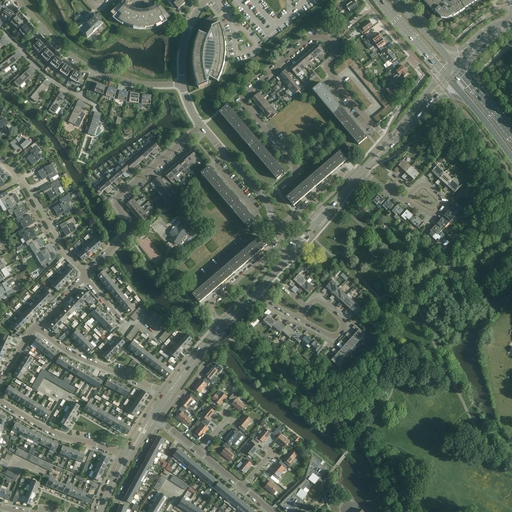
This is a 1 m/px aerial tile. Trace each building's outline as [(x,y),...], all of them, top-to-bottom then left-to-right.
[(114,16),(113,18),(118,22),(123,25),(128,27),(134,29),(140,29),(146,29),(151,29),(157,27),(162,24),(167,21),(168,21),(166,20),(170,16),(161,6),(158,8),(156,6),(153,8),(150,9),(147,10),(144,10),(141,10),(138,10),(134,9),(132,8),(129,6),(128,5),(132,2),(129,0),(125,0),(111,13),(114,16)] [(182,6),(176,0),(172,0),(169,3),(173,8),(175,5),(178,9),(182,6)] [(440,0),(423,0),(436,14),(437,13),(441,18),(447,18),(452,15),(452,16),(465,8),(459,0),(453,0),(452,1),(450,0),(440,0),(441,0),(440,0)] [(358,6),(354,1),(349,5),(347,1),(342,5),(344,8),(346,7),(350,12),(358,6)] [(2,7),(0,10),(0,15),(1,16),(8,21),(8,20),(12,14),(13,13),(6,9),(5,9),(2,7)] [(98,13),(96,16),(94,13),(90,17),(87,19),(88,19),(84,23),(79,28),(84,34),(83,34),(87,38),(93,32),(97,29),(103,23),(100,20),(103,18),(98,13)] [(12,14),(8,20),(10,22),(10,23),(17,29),(17,28),(22,23),(23,22),(16,16),(16,17),(12,14)] [(196,43),(194,54),(193,66),(195,77),(199,88),(209,84),(208,84),(208,81),(209,79),(210,78),(211,78),(215,81),(218,82),(220,76),(222,73),(223,68),(223,67),(225,63),(225,59),(225,57),(226,53),(226,49),(225,47),(225,43),(225,39),(224,37),(223,33),(222,29),(220,24),(220,23),(215,25),(216,19),(212,20),(211,16),(212,16),(202,22),(201,21),(196,31),(197,31),(199,32),(196,43)] [(362,33),(373,26),(369,21),(358,29),(362,33)] [(22,23),(17,28),(19,30),(18,31),(24,37),(31,31),(25,25),(24,25),(22,23)] [(377,33),(364,43),(369,50),(376,45),(378,48),(385,44),(377,33)] [(39,53),(41,55),(46,50),(44,48),(45,47),(39,40),(32,47),(38,53),(39,53)] [(312,46),(319,56),(318,57),(319,58),(322,56),(320,55),(324,52),(318,44),(315,47),(313,46),(313,45),(312,46)] [(312,49),(309,52),(315,59),(318,56),(318,57),(319,56),(312,46),(311,47),(310,47),(311,48),(312,49)] [(379,53),(378,53),(380,56),(386,63),(388,67),(391,65),(392,64),(391,63),(396,58),(390,51),(389,52),(386,48),(382,52),(381,51),(379,53)] [(47,49),(46,50),(41,55),(47,62),(47,61),(50,63),(55,58),(53,56),(53,55),(47,49)] [(303,53),(302,54),(310,63),(309,64),(310,66),(313,64),(311,62),(315,59),(309,52),(306,55),(304,54),(304,53),(303,53)] [(303,57),(300,60),(306,67),(309,64),(310,63),(302,54),(302,55),(301,55),(301,56),(302,56),(303,57)] [(0,64),(0,68),(2,72),(17,61),(13,55),(4,62),(2,60),(0,61),(0,64),(0,65),(0,64)] [(55,57),(55,58),(50,63),(50,64),(56,69),(57,69),(59,71),(64,65),(62,63),(62,62),(55,57)] [(294,61),(293,62),(301,71),(300,72),(301,74),(303,72),(302,70),(306,67),(300,60),(296,63),(295,61),(294,61)] [(392,64),(391,65),(394,69),(395,68),(394,67),(399,63),(397,60),(392,64)] [(301,71),(293,62),(292,62),(292,63),(294,65),(290,68),(296,75),(300,72),(301,71)] [(64,65),(59,71),(66,77),(67,76),(69,78),(73,72),(71,70),(71,69),(64,64),(64,65)] [(395,79),(401,74),(403,77),(408,73),(406,71),(402,65),(395,71),(398,74),(393,77),(395,79)] [(15,82),(13,83),(18,88),(24,82),(27,85),(30,82),(27,79),(32,75),(27,70),(20,77),(18,75),(12,79),(15,82)] [(73,72),(69,78),(77,83),(79,84),(83,78),(81,76),(81,75),(74,71),(73,72)] [(285,71),(278,76),(281,80),(282,81),(291,73),(290,73),(290,72),(289,72),(288,74),(285,71)] [(279,81),(281,83),(283,82),(286,86),(293,80),(290,76),(291,75),(292,75),(292,74),(291,73),(282,81),(281,80),(279,81)] [(293,80),(286,86),(289,89),(290,90),(299,82),(298,81),(297,81),(295,83),(293,80)] [(287,90),(289,92),(288,93),(291,97),(292,96),(294,98),(300,93),(298,91),(301,89),(298,85),(299,84),(300,83),(299,83),(299,82),(290,90),(289,89),(287,90)] [(32,96),(30,98),(35,102),(47,88),(42,83),(34,92),(32,91),(29,94),(32,96)] [(103,94),(106,87),(106,86),(98,83),(98,84),(95,83),(92,90),(95,91),(95,92),(103,95),(103,94)] [(313,90),(318,97),(327,90),(321,83),(313,90)] [(386,86),(379,91),(379,92),(381,95),(383,97),(385,99),(392,93),(386,86)] [(106,87),(103,94),(106,95),(106,96),(114,99),(115,98),(117,91),(117,90),(109,87),(108,88),(106,87)] [(327,90),(318,97),(324,104),(332,97),(327,90)] [(117,91),(115,98),(118,99),(126,101),(128,93),(120,91),(120,92),(117,91)] [(253,104),(254,105),(263,97),(264,98),(266,97),(264,95),(262,96),(259,92),(252,99),(255,102),(253,103),(253,104)] [(128,93),(126,101),(130,101),(130,102),(138,103),(140,95),(131,93),(131,94),(128,94),(128,93)] [(49,110),(48,111),(54,115),(64,99),(58,95),(53,103),(50,102),(46,108),(49,110)] [(140,95),(138,103),(138,104),(138,108),(142,109),(142,104),(151,105),(151,96),(143,95),(142,96),(140,96),(140,95)] [(263,97),(254,105),(255,106),(256,106),(257,105),(260,108),(267,102),(264,98),(266,97),(264,98),(263,97)] [(332,97),(324,104),(330,110),(338,104),(332,97)] [(267,102),(260,108),(263,111),(261,112),(261,113),(262,114),(271,106),(272,107),(274,106),(272,104),(270,105),(267,102)] [(338,104),(330,110),(335,117),(344,110),(338,104)] [(389,104),(385,108),(382,110),(386,114),(393,108),(389,104)] [(68,120),(68,122),(74,125),(79,127),(85,114),(80,112),(82,108),(76,105),(71,114),(69,112),(66,119),(68,120)] [(219,112),(225,119),(233,112),(228,105),(219,112)] [(271,106),(262,114),(262,115),(263,115),(264,115),(265,114),(268,117),(270,115),(272,118),(278,112),(276,110),(275,111),(272,107),(271,106)] [(344,110),(335,117),(341,124),(349,117),(344,110)] [(233,112),(225,119),(231,125),(239,118),(233,112)] [(88,131),(87,134),(94,136),(94,135),(95,136),(94,136),(95,136),(96,136),(97,135),(98,135),(98,134),(99,134),(99,133),(100,133),(100,132),(100,131),(101,130),(100,130),(99,130),(100,126),(97,125),(99,118),(93,116),(89,127),(86,126),(85,130),(88,131)] [(349,117),(341,124),(347,131),(355,124),(349,117)] [(6,126),(8,123),(4,118),(0,121),(0,137),(0,138),(10,131),(6,126)] [(239,118),(231,125),(237,132),(245,125),(239,118)] [(355,124),(347,131),(353,138),(361,131),(355,124)] [(245,125),(237,132),(242,139),(251,132),(245,125)] [(361,131),(353,138),(358,145),(367,138),(361,131)] [(251,132),(242,139),(248,146),(256,138),(251,132)] [(23,149),(30,143),(25,138),(23,141),(19,136),(10,143),(16,151),(21,146),(23,149)] [(256,138),(248,146),(254,152),(262,145),(256,138)] [(152,139),(148,143),(157,154),(159,153),(159,152),(159,151),(156,148),(158,147),(152,139)] [(148,143),(143,147),(149,155),(151,153),(154,156),(155,156),(157,154),(148,143)] [(262,145),(254,152),(260,159),(268,152),(262,145)] [(33,165),(42,157),(38,153),(40,151),(36,146),(29,151),(31,154),(26,158),(33,165)] [(143,147),(139,151),(148,162),(149,161),(149,160),(150,160),(150,159),(149,159),(147,156),(149,155),(143,147)] [(186,152),(185,152),(193,162),(192,163),(194,164),(196,162),(195,161),(198,158),(199,159),(202,157),(196,150),(194,152),(192,150),(189,153),(187,152),(186,152)] [(139,151),(134,155),(140,162),(142,160),(145,163),(145,164),(146,163),(148,162),(139,151)] [(341,151),(334,157),(341,165),(348,159),(341,151)] [(186,156),(183,158),(189,165),(192,163),(193,162),(185,152),(185,153),(184,154),(185,154),(186,156)] [(268,152),(260,159),(265,166),(274,159),(268,152)] [(134,155),(129,159),(139,170),(140,168),(140,167),(138,164),(140,162),(134,155)] [(334,157),(327,163),(334,171),(341,165),(334,157)] [(177,159),(176,160),(184,169),(183,170),(184,172),(187,170),(185,168),(189,165),(183,158),(180,161),(178,160),(178,159),(177,159)] [(129,159),(125,163),(130,169),(131,170),(133,168),(136,171),(137,171),(139,170),(129,159)] [(274,159),(265,166),(271,172),(279,165),(277,163),(274,159)] [(177,163),(174,166),(180,173),(184,169),(176,160),(176,161),(175,161),(176,162),(177,163)] [(402,177),(406,173),(411,167),(403,160),(394,170),(396,172),(401,168),(406,172),(402,177)] [(124,161),(119,165),(128,176),(130,174),(130,173),(128,170),(130,169),(125,163),(124,161)] [(327,163),(320,169),(327,177),(334,171),(327,163)] [(119,165),(114,169),(121,176),(123,175),(125,177),(126,178),(128,176),(119,165)] [(279,165),(271,172),(277,179),(285,172),(279,165)] [(434,174),(439,178),(445,173),(437,165),(427,176),(430,178),(434,174)] [(50,179),(57,175),(54,169),(51,171),(48,166),(38,171),(42,180),(48,176),(50,179)] [(168,167),(167,168),(175,177),(174,178),(175,180),(178,178),(176,176),(180,173),(174,166),(170,169),(169,167),(168,167)] [(201,173),(207,180),(215,173),(209,166),(201,173)] [(406,173),(402,177),(404,179),(408,174),(414,179),(419,174),(411,167),(406,173)] [(175,177),(167,168),(166,169),(166,170),(168,171),(164,174),(170,181),(174,178),(175,177)] [(114,169),(110,173),(119,184),(121,182),(121,181),(119,178),(121,176),(114,169)] [(320,169),(313,174),(320,183),(327,177),(320,169)] [(110,173),(105,177),(112,184),(114,182),(116,185),(117,186),(117,185),(119,184),(110,173)] [(215,173),(207,180),(213,187),(221,180),(215,173)] [(439,178),(435,183),(438,185),(442,180),(447,185),(443,190),(447,185),(447,186),(452,180),(445,173),(439,178)] [(313,174),(306,180),(313,188),(320,183),(313,174)] [(105,177),(101,181),(110,192),(112,190),(112,189),(109,186),(112,184),(105,177)] [(152,183),(155,186),(156,187),(165,179),(164,179),(164,178),(163,179),(162,180),(159,177),(152,183)] [(156,187),(155,186),(153,187),(155,190),(157,188),(160,192),(167,186),(164,183),(165,181),(166,181),(165,180),(165,179),(156,187)] [(221,180),(213,187),(219,194),(227,187),(221,180)] [(306,180),(300,186),(307,194),(313,188),(306,180)] [(447,185),(443,190),(445,192),(449,187),(455,193),(460,187),(452,180),(447,186),(447,185)] [(46,192),(50,200),(61,194),(58,188),(61,187),(57,181),(50,185),(49,184),(42,189),(44,193),(46,192)] [(96,185),(98,188),(96,190),(100,194),(105,190),(107,193),(108,193),(110,192),(101,181),(96,185)] [(160,192),(163,195),(163,196),(173,189),(172,188),(171,188),(169,189),(167,186),(160,192)] [(300,186),(293,192),(300,200),(307,194),(300,186)] [(227,187),(219,194),(225,200),(233,193),(227,187)] [(163,195),(161,197),(163,199),(165,198),(167,201),(174,195),(172,192),(173,190),(173,189),(163,196),(163,195)] [(9,197),(7,194),(6,191),(0,194),(0,198),(6,210),(9,208),(16,204),(20,202),(15,194),(9,197)] [(300,200),(293,192),(286,198),(293,206),(300,200)] [(233,193),(225,200),(230,207),(238,200),(233,193)] [(379,203),(382,206),(386,202),(379,195),(373,201),(377,205),(379,203)] [(127,210),(128,211),(137,203),(138,204),(140,203),(138,201),(136,202),(133,198),(126,204),(129,208),(127,209),(127,210)] [(68,203),(70,201),(69,199),(53,208),(58,216),(63,213),(65,216),(73,211),(68,203)] [(238,200),(230,207),(236,214),(244,207),(238,200)] [(388,200),(386,202),(382,206),(386,210),(388,208),(392,211),(396,207),(388,200)] [(456,202),(449,210),(453,214),(457,210),(459,212),(463,208),(456,202)] [(137,203),(128,211),(129,212),(130,212),(131,210),(134,214),(141,208),(138,204),(137,203)] [(16,204),(9,208),(10,209),(7,210),(10,216),(14,213),(17,218),(22,215),(27,212),(23,204),(17,207),(16,204)] [(397,205),(396,207),(392,211),(396,215),(393,217),(397,221),(401,216),(405,212),(397,205)] [(244,207),(236,214),(242,220),(250,214),(244,207)] [(141,208),(134,214),(137,217),(135,218),(135,219),(136,220),(145,212),(146,213),(147,212),(145,210),(144,211),(141,208)] [(401,216),(397,221),(401,216),(405,220),(409,223),(411,221),(415,217),(407,210),(405,212),(401,216)] [(449,210),(442,218),(447,222),(450,218),(452,220),(456,216),(453,214),(449,210)] [(145,212),(136,220),(136,221),(137,221),(138,221),(139,220),(142,223),(149,217),(146,213),(145,212)] [(250,214),(242,220),(248,227),(256,220),(250,214)] [(17,218),(15,219),(18,223),(20,222),(23,229),(24,229),(34,223),(29,215),(23,218),(22,215),(17,218)] [(415,217),(411,221),(419,229),(424,222),(416,215),(415,217)] [(66,236),(76,230),(73,225),(76,223),(73,217),(65,222),(67,225),(61,228),(66,236)] [(442,218),(435,225),(440,229),(443,225),(445,227),(449,223),(447,222),(442,218)] [(172,236),(170,240),(174,243),(173,244),(175,245),(176,244),(178,245),(186,233),(187,234),(188,232),(187,231),(189,228),(181,223),(177,229),(175,228),(173,231),(171,235),(172,236)] [(435,225),(428,233),(432,237),(437,241),(441,238),(438,235),(442,231),(440,229),(435,225)] [(23,229),(17,232),(20,236),(21,235),(25,242),(31,239),(36,236),(31,228),(25,231),(24,229),(23,229)] [(260,237),(253,243),(260,251),(267,245),(260,237)] [(31,239),(25,242),(27,246),(29,245),(33,252),(39,249),(44,246),(39,238),(33,241),(31,239)] [(96,239),(91,243),(96,249),(101,245),(96,239)] [(91,243),(87,247),(92,253),(96,249),(91,243)] [(253,243),(247,248),(254,257),(260,251),(253,243)] [(87,247),(82,251),(87,257),(92,253),(87,247)] [(39,249),(33,252),(35,256),(37,255),(41,262),(39,263),(41,267),(47,263),(45,260),(51,256),(46,248),(41,251),(39,249)] [(247,248),(240,254),(247,262),(254,257),(247,248)] [(76,254),(77,255),(82,261),(87,257),(82,251),(79,253),(78,252),(76,254)] [(240,254),(233,260),(240,268),(247,262),(240,254)] [(233,260),(226,266),(233,274),(240,268),(233,260)] [(69,267),(64,272),(70,277),(75,273),(72,270),(74,268),(69,263),(67,265),(69,267)] [(226,266),(220,271),(227,279),(233,274),(226,266)] [(0,281),(5,279),(6,281),(6,282),(12,278),(6,267),(5,268),(0,270),(0,281)] [(97,275),(101,280),(107,275),(103,270),(97,275)] [(220,271),(213,277),(220,285),(227,279),(220,271)] [(64,272),(60,276),(66,282),(70,277),(64,272)] [(296,282),(301,287),(307,281),(299,274),(290,284),(292,286),(296,282)] [(107,275),(101,280),(104,285),(111,280),(107,275)] [(60,276),(56,281),(62,286),(66,282),(60,276)] [(213,277),(206,283),(213,291),(220,285),(213,277)] [(6,281),(0,285),(0,295),(0,296),(6,293),(7,295),(13,292),(11,288),(10,289),(8,285),(14,282),(14,281),(12,278),(6,282),(6,281)] [(111,280),(104,285),(108,290),(115,285),(111,280)] [(62,286),(56,281),(51,285),(57,291),(62,286)] [(301,287),(297,291),(300,293),(304,289),(309,294),(314,288),(307,281),(301,287)] [(328,289),(333,294),(334,294),(339,288),(331,281),(322,291),(324,294),(328,289)] [(206,283),(199,288),(206,297),(213,291),(206,283)] [(115,285),(108,290),(112,295),(119,290),(115,285)] [(46,291),(42,295),(47,301),(52,296),(50,294),(52,291),(46,286),(43,288),(46,291)] [(206,297),(199,288),(193,294),(200,302),(206,297)] [(334,294),(333,294),(329,298),(332,301),(336,296),(341,301),(347,295),(339,288),(334,294)] [(83,290),(79,294),(85,300),(87,298),(88,299),(90,297),(89,296),(83,290)] [(119,290),(112,295),(116,299),(122,294),(119,290)] [(79,294),(74,299),(80,305),(85,300),(79,294)] [(122,294),(116,299),(120,304),(126,299),(122,294)] [(42,295),(37,300),(43,305),(47,301),(42,295)] [(341,301),(337,305),(339,307),(343,303),(345,304),(349,308),(354,302),(347,295),(341,301)] [(74,299),(70,303),(76,309),(80,305),(74,299)] [(126,299),(120,304),(124,309),(130,304),(126,299)] [(37,300),(33,304),(39,310),(43,305),(37,300)] [(349,308),(345,312),(347,315),(351,310),(357,315),(362,309),(354,302),(349,308)] [(70,303),(66,308),(72,313),(74,311),(76,313),(78,311),(76,309),(70,303)] [(33,304),(29,309),(34,314),(39,310),(33,304)] [(130,304),(124,309),(128,314),(134,309),(130,304)] [(66,308),(61,312),(67,318),(72,313),(66,308)] [(91,314),(96,319),(101,313),(97,308),(91,314)] [(29,309),(24,313),(30,319),(34,314),(29,309)] [(263,320),(271,327),(278,320),(281,317),(278,315),(274,320),(269,315),(271,312),(268,309),(263,315),(266,317),(263,320)] [(61,312),(57,317),(63,322),(67,318),(61,312)] [(24,313),(20,317),(26,323),(30,319),(24,313)] [(101,313),(96,319),(100,323),(106,317),(101,313)] [(20,317),(16,322),(21,327),(26,323),(20,317)] [(57,317),(53,321),(59,327),(63,322),(57,317)] [(106,317),(100,323),(105,327),(110,321),(106,317)] [(254,327),(259,321),(256,318),(251,324),(254,327)] [(278,320),(271,327),(271,328),(273,326),(280,332),(288,325),(290,323),(288,320),(283,325),(278,320)] [(59,327),(53,321),(48,326),(54,331),(59,327)] [(110,321),(105,327),(109,332),(115,326),(110,321)] [(21,327),(16,322),(11,326),(17,332),(21,327)] [(288,325),(280,332),(281,332),(282,331),(290,337),(297,330),(299,327),(297,325),(293,330),(288,325)] [(357,332),(352,337),(358,342),(365,334),(355,325),(352,327),(357,332)] [(70,336),(75,341),(81,335),(76,330),(70,336)] [(297,330),(290,337),(290,338),(292,336),(299,343),(306,335),(309,332),(307,330),(302,335),(297,330)] [(4,335),(1,340),(9,344),(11,338),(10,338),(12,334),(5,331),(3,334),(4,335)] [(350,339),(345,345),(351,350),(358,342),(352,337),(348,333),(345,335),(350,339)] [(186,334),(181,339),(187,344),(192,339),(186,334)] [(81,335),(75,341),(79,345),(85,339),(81,335)] [(306,335),(299,343),(301,341),(309,348),(316,340),(318,338),(316,335),(312,340),(306,335)] [(119,337),(114,341),(120,347),(125,342),(119,337)] [(32,344),(37,348),(42,342),(37,338),(32,344)] [(85,339),(79,345),(84,349),(89,343),(85,339)] [(181,339),(177,343),(183,349),(187,344),(181,339)] [(1,340),(0,343),(0,346),(6,349),(9,344),(1,340)] [(316,340),(309,348),(311,346),(318,353),(328,343),(325,340),(321,345),(316,340)] [(343,347),(338,352),(344,358),(351,350),(345,345),(341,340),(339,343),(343,347)] [(114,341),(110,346),(116,352),(120,347),(114,341)] [(127,348),(132,352),(137,345),(132,341),(127,348)] [(42,342),(37,348),(42,352),(47,345),(42,342)] [(89,343),(84,349),(88,353),(94,348),(89,343)] [(177,343),(173,348),(179,353),(183,349),(177,343)] [(47,345),(42,352),(46,356),(52,349),(47,345)] [(137,345),(132,352),(137,355),(142,349),(137,345)] [(110,346),(106,350),(112,356),(116,352),(110,346)] [(179,353),(173,348),(169,353),(175,358),(179,353)] [(338,352),(334,348),(331,350),(336,355),(331,360),(337,365),(344,358),(338,352)] [(52,349),(46,356),(51,360),(57,353),(52,349)] [(142,349),(137,355),(142,359),(147,352),(142,349)] [(112,356),(106,350),(101,355),(107,361),(112,356)] [(147,352),(142,359),(147,363),(152,356),(147,352)] [(26,354),(23,360),(29,364),(33,359),(26,354)] [(56,362),(61,366),(65,359),(60,356),(56,362)] [(152,356),(147,363),(152,366),(157,360),(152,356)] [(65,359),(61,366),(66,369),(71,362),(65,359)] [(23,360),(19,365),(26,369),(29,364),(23,360)] [(157,360),(152,366),(157,370),(162,364),(157,360)] [(71,362),(66,369),(72,372),(76,365),(71,362)] [(162,364),(157,370),(162,374),(167,367),(162,364)] [(217,364),(214,367),(212,366),(209,369),(210,369),(205,375),(207,376),(205,379),(209,383),(212,380),(210,379),(211,379),(210,379),(215,374),(218,371),(220,372),(223,369),(217,364)] [(19,365),(16,370),(23,374),(26,369),(19,365)] [(76,365),(72,372),(77,375),(81,368),(76,365)] [(167,367),(162,374),(167,378),(170,374),(172,371),(167,367)] [(81,368),(77,375),(82,379),(86,372),(81,368)] [(23,374),(16,370),(13,376),(20,380),(23,374)] [(86,372),(82,379),(88,382),(92,375),(86,372)] [(92,375),(88,382),(93,385),(97,378),(92,375)] [(97,378),(93,385),(98,388),(103,381),(97,378)] [(104,385),(110,388),(114,381),(108,378),(104,385)] [(209,383),(205,379),(203,381),(201,379),(201,380),(197,385),(196,385),(194,388),(199,393),(202,389),(206,384),(208,385),(209,383)] [(114,381),(110,388),(115,391),(119,383),(114,381)] [(119,383),(115,391),(121,393),(125,386),(119,383)] [(4,393),(9,396),(14,389),(8,386),(4,393)] [(125,386),(121,393),(127,396),(130,389),(125,386)] [(14,389),(9,396),(15,399),(19,392),(14,389)] [(142,391),(138,396),(145,400),(149,395),(142,391)] [(19,392),(15,399),(20,402),(24,396),(19,392)] [(212,399),(214,401),(220,405),(222,402),(227,397),(222,392),(221,392),(222,392),(218,396),(216,394),(212,399)] [(183,405),(181,408),(186,412),(188,409),(186,408),(191,403),(194,400),(188,395),(186,398),(181,404),(183,405)] [(235,395),(231,400),(233,402),(232,404),(238,408),(237,409),(240,411),(245,406),(242,403),(237,399),(236,399),(237,397),(235,395)] [(24,396),(20,402),(25,406),(30,399),(24,396)] [(138,396),(135,401),(141,405),(145,400),(138,396)] [(30,399),(25,406),(31,409),(35,402),(30,399)] [(135,401),(131,406),(138,411),(141,405),(135,401)] [(35,402),(31,409),(36,412),(40,405),(35,402)] [(72,402),(69,407),(76,411),(79,406),(72,402)] [(83,409),(89,413),(93,406),(88,402),(83,409)] [(40,405),(36,412),(41,416),(45,409),(40,405)] [(93,406),(89,413),(94,416),(98,409),(93,406)] [(138,411),(131,406),(128,411),(134,416),(138,411)] [(69,407),(66,412),(73,417),(76,411),(69,407)] [(205,418),(203,421),(208,425),(210,422),(207,420),(210,417),(214,412),(215,411),(209,407),(205,412),(204,412),(202,416),(205,418)] [(189,414),(186,412),(181,408),(179,410),(182,412),(177,417),(177,418),(178,417),(183,422),(186,425),(190,419),(187,417),(189,414)] [(45,409),(41,416),(46,419),(51,412),(45,409)] [(98,409),(94,416),(100,419),(104,412),(98,409)] [(66,412),(63,418),(70,422),(73,417),(66,412)] [(104,412),(100,419),(105,422),(109,415),(104,412)] [(109,415),(105,422),(110,425),(115,418),(109,415)] [(249,423),(251,420),(246,415),(243,418),(244,418),(239,423),(239,424),(240,425),(239,427),(243,431),(245,429),(244,428),(249,423)] [(70,422),(63,418),(59,423),(66,427),(70,422)] [(115,418),(110,425),(116,428),(120,421),(115,418)] [(120,421),(116,428),(121,431),(125,424),(120,421)] [(196,433),(194,435),(198,439),(200,437),(201,437),(204,434),(208,428),(208,429),(208,428),(206,427),(208,425),(203,421),(201,423),(203,424),(202,424),(203,424),(198,429),(195,433),(196,433)] [(11,430),(14,432),(13,434),(16,435),(17,433),(20,426),(15,423),(11,430)] [(125,424),(121,431),(127,434),(131,427),(125,424)] [(20,426),(17,433),(20,434),(19,437),(21,438),(22,436),(22,435),(26,428),(20,426)] [(26,428),(22,435),(28,438),(31,431),(26,428)] [(227,441),(225,444),(230,448),(232,445),(230,444),(231,444),(233,441),(236,443),(242,435),(236,429),(233,432),(232,431),(230,434),(230,435),(225,440),(227,441)] [(268,437),(270,434),(265,429),(262,432),(258,437),(256,436),(254,438),(259,442),(261,440),(263,442),(267,437),(268,437)] [(31,431),(28,438),(33,441),(37,433),(31,431)] [(279,431),(275,436),(277,438),(276,440),(282,445),(285,447),(287,444),(289,442),(286,439),(281,435),(282,433),(279,431)] [(37,433),(33,441),(39,443),(42,436),(37,433)] [(42,436),(39,443),(44,446),(47,439),(42,436)] [(159,436),(156,441),(163,445),(164,442),(168,444),(169,442),(165,440),(159,436)] [(47,439),(44,446),(49,448),(53,441),(47,439)] [(256,446),(258,443),(253,439),(251,441),(252,442),(245,451),(251,456),(259,448),(256,446)] [(53,441),(49,448),(55,451),(54,452),(56,453),(59,446),(58,445),(58,444),(53,441)] [(156,441),(153,447),(160,450),(162,447),(165,449),(166,447),(163,445),(156,441)] [(230,448),(225,444),(223,446),(225,448),(221,454),(230,461),(234,455),(228,450),(230,448)] [(59,453),(65,455),(68,448),(62,446),(59,453)] [(153,447),(150,452),(157,456),(160,457),(162,454),(163,452),(160,450),(153,447)] [(68,448),(65,455),(70,458),(73,450),(68,448)] [(176,462),(178,459),(183,453),(179,449),(174,455),(177,458),(174,461),(176,462)] [(73,450),(70,458),(76,460),(79,453),(73,450)] [(294,458),(297,455),(292,450),(289,453),(285,459),(285,458),(284,459),(286,460),(284,462),(289,466),(291,464),(290,463),(294,457),(294,458)] [(150,452),(147,457),(154,461),(157,462),(159,459),(160,457),(157,456),(150,452)] [(79,453),(76,460),(81,462),(84,455),(79,453)] [(183,453),(178,459),(181,462),(179,464),(181,466),(183,463),(188,457),(183,453)] [(305,480),(302,482),(306,486),(310,481),(315,484),(320,478),(321,479),(329,467),(324,463),(325,462),(322,461),(322,462),(312,454),(305,480)] [(102,456),(99,461),(106,465),(109,459),(102,456)] [(250,463),(252,460),(247,456),(245,459),(246,460),(242,465),(239,468),(245,473),(247,470),(252,464),(250,463)] [(147,457),(144,462),(151,466),(153,463),(156,465),(157,463),(157,462),(154,461),(147,457)] [(188,457),(183,463),(186,465),(184,468),(185,470),(188,467),(193,461),(188,457)] [(99,461),(96,467),(104,470),(106,465),(99,461)] [(193,461),(188,467),(191,469),(188,472),(190,473),(192,471),(197,465),(193,461)] [(280,461),(279,463),(272,471),(274,473),(272,476),(277,480),(279,477),(278,476),(287,466),(280,461)] [(144,462),(141,468),(148,471),(150,468),(153,470),(154,468),(151,466),(144,462)] [(94,465),(91,470),(101,475),(104,470),(96,467),(94,465)] [(197,465),(192,471),(195,473),(193,476),(195,477),(197,474),(202,468),(197,465)] [(141,468),(138,473),(145,477),(147,473),(150,475),(151,473),(148,471),(141,468)] [(202,468),(197,474),(200,477),(198,480),(199,481),(202,478),(207,472),(202,468)] [(101,475),(91,470),(88,476),(98,481),(101,475)] [(207,472),(202,478),(204,481),(202,483),(204,485),(206,482),(211,476),(207,472)] [(138,473),(136,478),(142,482),(144,479),(147,480),(149,478),(145,477),(138,473)] [(50,475),(49,478),(46,485),(51,488),(54,480),(56,477),(50,475)] [(211,476),(206,482),(209,485),(210,487),(216,480),(211,476)] [(273,494),(278,489),(272,484),(274,481),(269,477),(267,480),(269,481),(265,487),(273,494)] [(136,478),(133,483),(140,487),(141,484),(145,486),(146,484),(142,482),(136,478)] [(32,480),(30,485),(37,488),(39,483),(32,480)] [(54,480),(51,488),(57,490),(60,483),(54,480)] [(65,485),(62,492),(68,494),(71,487),(72,484),(67,482),(66,485),(65,485)] [(217,495),(219,492),(224,486),(219,482),(214,488),(217,491),(215,494),(217,495)] [(306,486),(302,482),(279,505),(285,509),(284,510),(286,511),(287,511),(288,511),(295,511),(303,501),(302,501),(307,494),(303,490),(306,486)] [(60,483),(57,490),(62,492),(65,485),(60,483)] [(133,483),(130,489),(137,492),(139,489),(142,491),(143,489),(140,487),(133,483)] [(30,485),(27,491),(35,494),(37,488),(30,485)] [(224,486),(219,492),(222,495),(219,498),(221,499),(223,496),(228,490),(224,486)] [(71,487),(68,494),(73,497),(76,489),(71,487)] [(76,489),(73,497),(79,499),(82,492),(83,489),(78,487),(76,489)] [(82,492),(79,499),(85,501),(88,494),(84,493),(85,490),(83,489),(82,492)] [(130,489),(127,494),(134,498),(137,499),(139,496),(140,494),(137,492),(130,489)] [(6,490),(3,497),(9,500),(12,492),(6,490)] [(228,490),(223,496),(226,498),(224,501),(226,503),(228,500),(233,494),(228,490)] [(27,491),(25,496),(32,500),(35,494),(27,491)] [(155,495),(154,496),(155,497),(156,498),(157,498),(164,503),(167,497),(161,493),(160,493),(158,492),(156,495),(155,495)] [(88,494),(85,501),(90,504),(93,496),(88,494)] [(127,494),(124,499),(129,502),(131,503),(131,502),(134,504),(136,501),(137,499),(134,498),(127,494)] [(228,500),(226,503),(229,505),(230,507),(233,504),(238,498),(233,494),(228,500)] [(32,500),(25,496),(23,502),(30,505),(32,500)] [(183,499),(178,505),(184,509),(188,502),(190,499),(186,497),(187,497),(185,496),(183,499)] [(152,500),(151,502),(153,503),(154,503),(161,508),(164,503),(157,498),(156,498),(155,497),(153,500),(152,500)] [(238,498),(233,504),(236,506),(233,509),(235,510),(237,507),(242,501),(238,498)] [(188,502),(184,509),(189,511),(193,505),(190,503),(192,500),(190,499),(188,502)] [(242,501),(237,507),(240,510),(238,511),(241,511),(242,511),(247,505),(242,501)] [(193,505),(189,511),(195,511),(198,508),(195,506),(197,503),(195,502),(193,505)] [(148,507),(150,508),(151,509),(156,511),(158,511),(161,508),(154,503),(152,507),(149,505),(148,507)]
